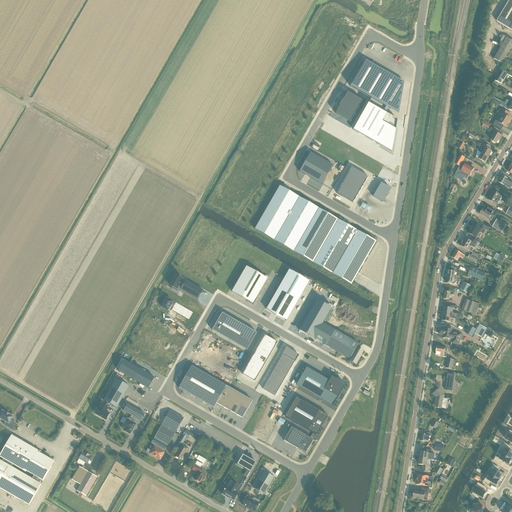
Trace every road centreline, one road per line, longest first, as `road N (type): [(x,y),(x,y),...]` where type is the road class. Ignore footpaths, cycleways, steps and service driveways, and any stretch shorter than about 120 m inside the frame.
road 1 (residential): [(306,473),(171,395),(169,384),(219,301),(360,378)]
road 2 (residential): [(394,238),(290,173),(368,36),(419,58)]
road 3 (unclassified): [(399,511),(438,275),(453,237)]
road 4 (unclassified): [(0,380),(226,511)]
road 5 (unclassified): [(419,58),(394,238)]
road 6 (unclassified): [(394,238),(377,348),(360,378)]
